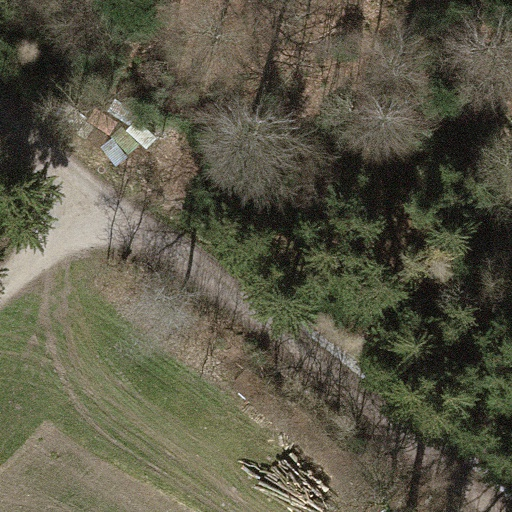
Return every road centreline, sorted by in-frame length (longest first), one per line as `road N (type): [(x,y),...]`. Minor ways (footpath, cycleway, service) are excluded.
road 1 (track): [(509,511),(199,263),(108,204)]
road 2 (track): [(108,204),(0,109)]
road 3 (track): [(108,204),(0,290)]
